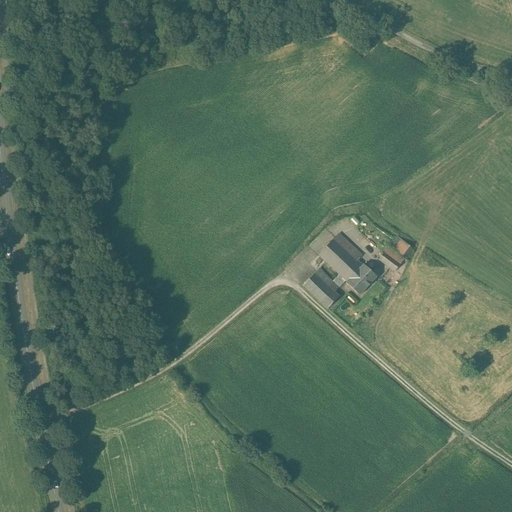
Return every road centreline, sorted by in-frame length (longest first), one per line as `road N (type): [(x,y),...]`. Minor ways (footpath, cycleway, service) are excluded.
road 1 (residential): [(41,420),(176,360),(281,281),(511,464)]
road 2 (unknown): [(511,147),(406,215),(319,289)]
road 3 (secondary): [(41,420),(7,220)]
road 4 (residential): [(511,82),(326,0)]
